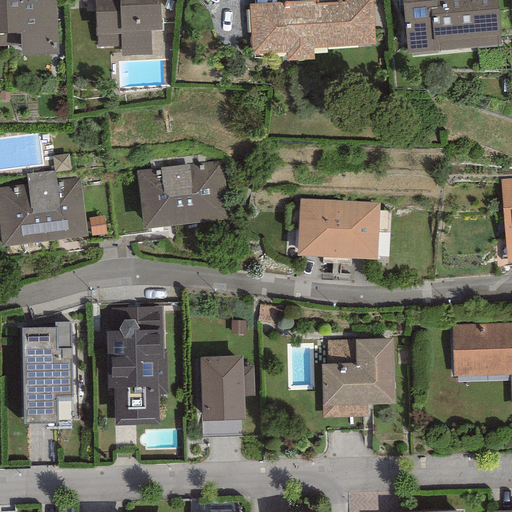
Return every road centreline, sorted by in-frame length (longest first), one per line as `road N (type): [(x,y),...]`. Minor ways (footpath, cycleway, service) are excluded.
road 1 (residential): [(511,292),(348,301),(133,279),(0,304)]
road 2 (residential): [(0,495),(339,478)]
road 3 (residential): [(339,478),(511,470)]
